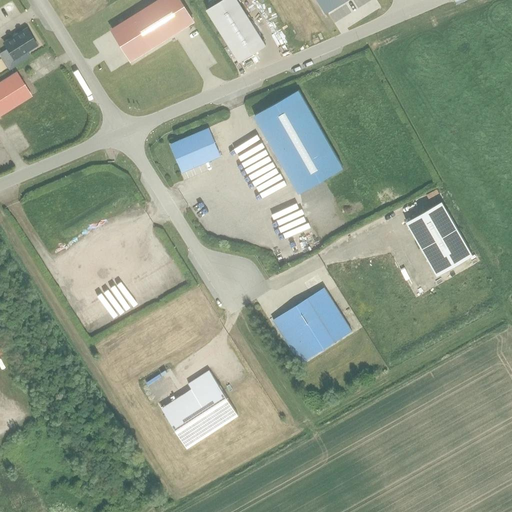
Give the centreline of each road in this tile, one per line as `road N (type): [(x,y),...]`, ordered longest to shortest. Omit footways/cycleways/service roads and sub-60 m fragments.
road 1 (unclassified): [(122,131),(414,11)]
road 2 (unclassified): [(231,301),(122,131)]
road 3 (unclassified): [(122,131),(39,0)]
road 4 (unclassified): [(0,183),(122,131)]
